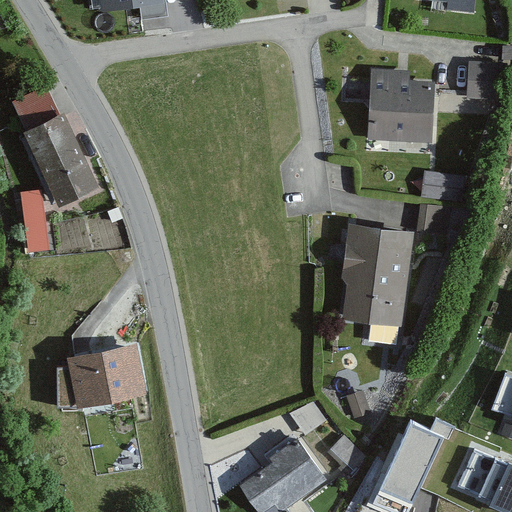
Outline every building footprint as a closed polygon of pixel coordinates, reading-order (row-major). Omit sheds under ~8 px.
[(410,0),(440,2),(439,12),(470,14),(471,0),(410,0)] [(511,100),(511,66),(466,65),(465,99),(511,100)] [(425,144),(428,85),(405,84),(405,74),(366,72),(362,140),(425,144)] [(93,189),(55,116),(16,136),(54,209),(93,189)] [(462,177),(419,173),(417,198),(460,201),(462,177)] [(450,209),(419,207),(418,232),(449,234),(450,209)] [(401,310),(408,232),(341,226),(336,286),(343,287),(340,320),(391,325),(393,309),(401,310)] [(139,395),(128,344),(59,358),(61,366),(33,372),(40,408),(71,402),(73,409),(139,395)] [(511,374),(505,372),(491,411),(511,418),(511,374)] [(347,398),(355,420),(370,414),(361,393),(347,398)] [(410,511),(444,438),(411,423),(374,504),(391,511),(410,511)] [(363,457),(342,437),(328,453),(349,472),(363,457)] [(319,482),(291,440),(263,459),(267,465),(233,487),(249,511),(262,511),(274,504),(278,509),(319,482)] [(511,511),(511,465),(474,449),(459,486),(493,500),(490,505),(506,511),(511,511)]
